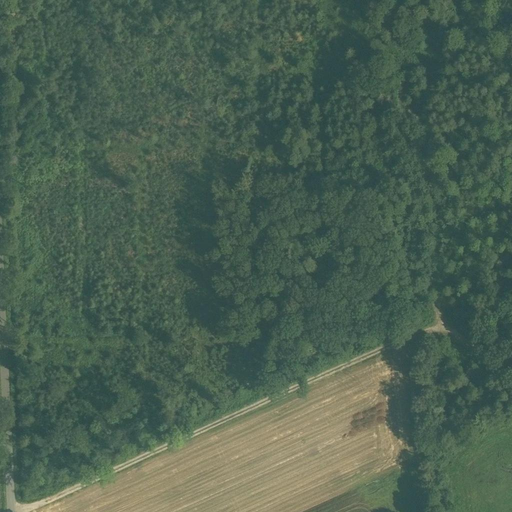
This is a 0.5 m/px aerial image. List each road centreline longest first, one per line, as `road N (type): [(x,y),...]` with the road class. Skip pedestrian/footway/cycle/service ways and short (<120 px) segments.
road 1 (track): [(10,508),(414,334),(454,335),(511,398)]
road 2 (tertiary): [(10,511),(0,278)]
